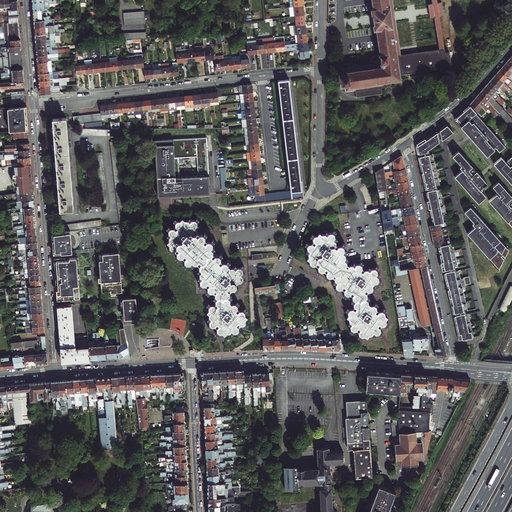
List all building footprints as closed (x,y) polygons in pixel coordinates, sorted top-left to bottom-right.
[(33,7),(33,10),(48,8),(49,8),(49,4),(56,4),(56,3),(62,2),(61,0),(56,0),(32,2),(33,7)] [(374,29),(376,28),(380,54),(379,54),(381,62),(382,62),(382,63),(387,62),(390,80),(399,78),(398,74),(451,66),(448,51),(444,52),(439,16),(443,15),(441,2),(437,2),(436,0),(372,0),(374,9),(371,10),(373,19),(373,21),(374,29)] [(290,7),(291,16),(296,16),(304,15),(304,10),(303,6),(291,7),(290,7)] [(34,21),(49,20),(49,18),(47,18),(46,10),(48,10),(48,8),(33,10),(33,15),(34,21)] [(0,23),(19,22),(19,17),(18,10),(12,10),(6,11),(0,11),(0,23)] [(145,26),(144,12),(124,13),(125,26),(145,26)] [(296,16),(297,25),(305,24),(305,20),(304,15),(296,16)] [(34,27),(54,26),(54,25),(54,22),(58,22),(58,19),(49,20),(34,21),(34,25),(34,27)] [(19,22),(0,23),(0,40),(21,39),(20,33),(19,22)] [(306,29),(305,24),(297,25),(298,35),(306,33),(306,29)] [(35,32),(35,35),(60,33),(65,33),(65,30),(55,30),(54,26),(34,27),(35,32)] [(124,40),(133,40),(141,40),(147,39),(146,32),(120,34),(120,41),(124,40)] [(60,33),(35,35),(35,39),(35,42),(61,41),(60,33)] [(298,35),(299,43),(307,42),(307,38),(306,33),(298,35)] [(275,37),(275,38),(276,51),(280,51),(286,50),(285,45),(285,42),(284,36),(275,37)] [(276,51),(275,38),(266,39),(266,40),(267,52),(272,52),(276,51)] [(248,54),(248,55),(254,54),(258,54),(256,41),(256,40),(246,41),(248,54)] [(267,52),(266,40),(256,41),(258,54),(263,53),(267,52)] [(308,48),(307,42),(299,43),(291,44),(285,45),(286,50),(286,51),(297,49),(297,52),(300,52),(300,55),(309,54),(308,48)] [(204,51),(205,60),(210,59),(214,59),(213,46),(204,47),(204,51)] [(37,55),(58,53),(70,53),(70,49),(52,50),(52,47),(36,48),(36,52),(37,55)] [(194,48),(185,49),(187,62),(191,61),(196,61),(195,52),(194,48)] [(185,49),(176,50),(177,63),(183,62),(187,62),(185,49)] [(8,70),(23,68),(22,60),(22,51),(2,52),(4,70),(8,70)] [(200,60),(205,60),(204,51),(195,52),(196,61),(200,60)] [(37,59),(37,62),(52,61),(59,60),(58,53),(37,55),(37,59)] [(135,59),(136,68),(138,67),(144,67),(143,54),(134,55),(135,59)] [(240,59),(241,68),(245,67),(250,67),(248,55),(248,54),(240,55),(240,59)] [(116,70),(119,70),(118,61),(118,57),(109,58),(111,71),(116,70)] [(111,71),(109,58),(101,59),(102,72),(105,71),(111,71)] [(92,60),(94,73),(99,72),(102,72),(101,59),(92,60)] [(133,68),(136,68),(135,59),(126,60),(127,69),(133,68)] [(240,59),(232,60),(233,69),(237,68),(241,68),(240,59)] [(84,62),(85,65),(86,73),(88,73),(94,73),(92,60),(84,60),(84,62)] [(118,61),(119,70),(122,69),(127,69),(126,60),(118,61)] [(232,60),(223,61),(224,70),(229,69),(233,69),(232,60)] [(52,61),(37,62),(38,68),(38,73),(56,72),(56,70),(53,70),(52,61)] [(220,70),(224,70),(223,61),(215,62),(216,71),(220,70)] [(511,64),(507,61),(505,63),(503,66),(511,73),(511,72),(511,64)] [(166,77),(170,76),(169,67),(169,62),(160,63),(162,77),(166,77)] [(387,62),(382,63),(357,67),(356,63),(352,64),(352,68),(343,69),(343,73),(339,73),(340,77),(338,77),(339,83),(341,83),(341,87),(345,86),(346,90),(355,89),(356,97),(381,93),(380,87),(384,86),(385,87),(391,86),(390,80),(387,62)] [(152,66),(152,70),(153,78),(158,78),(162,77),(160,63),(151,65),(152,66)] [(77,70),(77,75),(83,74),(86,73),(85,65),(81,65),(77,66),(77,67),(77,70)] [(178,66),(169,67),(170,76),(175,75),(179,75),(178,66)] [(499,70),(507,77),(511,73),(503,66),(501,68),(499,70)] [(1,73),(2,77),(24,75),(23,72),(23,68),(8,70),(8,72),(1,73)] [(153,78),(152,70),(144,70),(145,76),(145,79),(149,79),(153,78)] [(497,72),(495,75),(503,82),(504,81),(508,85),(509,84),(511,86),(511,82),(507,77),(499,70),(497,72)] [(56,72),(38,73),(38,78),(39,80),(61,78),(61,76),(59,76),(59,72),(56,72)] [(491,80),(499,87),(501,85),(504,88),(507,86),(503,82),(495,75),(493,77),(491,80)] [(61,78),(39,80),(39,84),(39,87),(52,86),(53,86),(53,82),(60,81),(60,80),(61,80),(61,78)] [(279,81),(280,89),(290,88),(290,85),(289,83),(290,83),(289,80),(279,81)] [(489,82),(487,84),(495,92),(499,87),(491,80),(489,82)] [(252,84),(244,85),(245,94),(253,93),(253,89),(252,84)] [(495,92),(487,84),(485,87),(482,89),(491,96),(495,92)] [(40,91),(40,94),(59,93),(59,91),(57,91),(57,90),(53,90),(52,86),(39,87),(40,91)] [(280,89),(280,97),(291,96),(291,93),(290,88),(280,89)] [(508,126),(511,122),(511,118),(491,96),(482,89),(481,91),(478,94),(486,102),(487,101),(502,117),(501,118),(508,126)] [(201,94),(202,106),(211,105),(209,93),(205,94),(201,94)] [(219,104),(219,100),(218,97),(218,93),(214,93),(209,93),(211,105),(219,104)] [(245,94),(241,94),(242,102),(254,101),(254,97),(253,93),(245,94)] [(25,94),(17,94),(14,95),(15,102),(26,101),(26,98),(25,94)] [(193,95),(193,104),(194,107),(202,106),(201,94),(197,95),(193,95)] [(486,102),(478,94),(476,97),(474,99),(482,107),(486,112),(488,113),(490,111),(492,113),(495,111),(486,102)] [(185,105),(193,104),(193,95),(189,96),(184,96),(185,105)] [(176,97),(177,109),(186,108),(185,105),(184,96),(180,97),(176,97)] [(281,105),(292,104),(291,100),(291,96),(280,97),(281,105)] [(501,104),(504,101),(499,96),(496,99),(501,104)] [(169,110),(177,109),(176,97),(172,98),(167,98),(169,110)] [(163,99),(159,99),(160,108),(160,111),(169,110),(167,98),(163,99)] [(151,100),(152,112),(156,112),(156,108),(160,108),(159,99),(155,100),(151,100)] [(470,103),(469,104),(478,114),(480,117),(481,116),(486,112),(482,107),(474,99),(472,102),(470,103)] [(147,101),(143,101),(144,110),(148,109),(148,113),(152,112),(151,100),(147,101)] [(144,110),(143,101),(138,102),(134,102),(135,111),(144,110)] [(254,105),(254,101),(242,102),(242,111),(255,109),(254,105)] [(130,103),(126,103),(127,111),(127,115),(136,115),(135,111),(134,102),(130,103)] [(117,104),(118,112),(127,111),(126,103),(122,104),(117,104)] [(113,105),(109,105),(110,116),(119,115),(118,112),(117,104),(113,105)] [(281,105),(282,113),(293,111),(292,107),(292,104),(281,105)] [(110,116),(109,105),(105,106),(100,106),(101,113),(102,118),(110,117),(110,116)] [(463,110),(495,148),(499,152),(505,147),(479,118),(477,115),(471,108),(471,109),(468,105),(466,108),(463,110)] [(10,132),(28,130),(27,120),(26,106),(15,107),(8,108),(10,132)] [(242,111),(243,119),(247,119),(256,118),(256,114),(255,109),(242,111)] [(489,155),(495,148),(463,110),(458,114),(454,118),(462,126),(473,138),(482,148),(489,155)] [(283,120),(294,119),(293,115),(293,111),(282,113),(283,120)] [(86,115),(82,115),(79,116),(80,121),(80,124),(83,123),(84,123),(87,123),(91,123),(92,123),(95,122),(98,122),(102,121),(102,118),(101,113),(97,114),(94,114),(90,115),(86,115)] [(53,132),(54,139),(66,138),(65,131),(67,131),(66,127),(65,127),(64,118),(61,118),(61,117),(59,118),(59,119),(52,119),(53,128),(50,128),(51,130),(51,132),(53,132)] [(247,119),(243,119),(244,128),(244,127),(248,127),(257,126),(256,122),(256,118),(247,119)] [(454,119),(453,119),(460,128),(487,157),(489,155),(482,148),(473,138),(462,126),(454,118),(454,119)] [(283,120),(284,128),(294,127),(294,123),(294,119),(283,120)] [(453,132),(447,124),(446,124),(442,127),(439,129),(442,140),(449,135),(452,132),(453,132)] [(257,126),(248,127),(244,127),(245,136),(249,135),(258,134),(257,131),(257,126)] [(285,136),(295,135),(295,131),(294,127),(284,128),(285,136)] [(80,129),(80,136),(106,137),(107,129),(80,129)] [(393,134),(397,140),(401,137),(398,131),(393,134)] [(436,132),(427,138),(432,147),(435,145),(439,142),(439,141),(437,131),(436,132)] [(249,135),(245,136),(246,144),(247,144),(250,143),(259,143),(258,138),(258,134),(249,135)] [(285,136),(286,144),(296,143),(296,138),(295,135),(285,136)] [(207,137),(155,140),(157,183),(158,198),(210,195),(207,137)] [(427,138),(426,137),(417,143),(416,147),(416,149),(417,153),(428,150),(432,147),(427,138)] [(66,145),(66,138),(54,139),(54,145),(52,146),(52,148),(52,150),(55,150),(55,156),(67,155),(67,149),(68,149),(68,144),(66,145)] [(122,183),(117,139),(109,140),(119,224),(127,223),(122,183)] [(250,143),(247,144),(248,152),(251,152),(260,151),(259,147),(259,143),(250,143)] [(287,152),(297,150),(297,149),(296,145),(296,143),(286,144),(287,152)] [(5,159),(30,156),(30,152),(30,149),(18,150),(13,150),(13,154),(1,155),(2,160),(5,159)] [(287,152),(288,160),(298,158),(298,156),(297,152),(297,150),(287,152)] [(458,150),(452,155),(461,165),(459,166),(462,169),(457,174),(463,182),(469,189),(480,201),(486,196),(480,190),(483,185),(485,187),(487,184),(487,182),(458,150)] [(251,152),(248,152),(249,161),(252,160),(261,159),(260,156),(260,151),(251,152)] [(102,152),(95,152),(101,206),(109,205),(102,152)] [(420,164),(420,165),(435,162),(433,154),(418,157),(419,159),(420,164)] [(68,162),(67,155),(55,156),(56,163),(53,163),(54,166),(54,168),(56,168),(57,174),(69,173),(68,167),(69,166),(69,162),(68,162)] [(403,158),(403,156),(401,155),(388,164),(388,167),(390,167),(390,165),(391,165),(404,162),(403,158)] [(501,157),(495,162),(510,178),(511,180),(511,155),(507,161),(511,165),(510,166),(501,157)] [(6,167),(13,166),(31,163),(31,160),(30,156),(5,159),(2,160),(2,161),(5,161),(6,167)] [(288,167),(299,166),(298,162),(298,158),(288,160),(288,167)] [(252,160),(249,161),(249,169),(262,168),(261,165),(261,159),(252,160)] [(405,166),(404,162),(391,165),(392,168),(394,168),(394,170),(405,168),(405,166)] [(422,173),(436,170),(435,162),(420,165),(420,167),(422,172),(422,173)] [(495,162),(493,164),(508,180),(511,184),(511,180),(510,178),(495,162)] [(18,192),(33,190),(33,187),(32,174),(31,163),(13,166),(13,169),(15,169),(16,173),(11,174),(13,185),(17,185),(18,192)] [(288,167),(289,175),(300,174),(299,170),(299,166),(288,167)] [(385,191),(387,191),(386,185),(385,179),(385,177),(384,172),(383,167),(380,169),(376,171),(380,201),(386,200),(385,191)] [(254,173),(254,177),(263,176),(262,173),(262,168),(249,169),(248,169),(249,174),(254,173)] [(393,171),(394,177),(407,174),(406,171),(405,168),(394,170),(393,171)] [(424,182),(438,178),(436,170),(422,173),(423,177),(423,179),(423,180),(424,181),(424,182)] [(69,179),(69,173),(57,174),(57,180),(55,181),(55,183),(55,185),(58,185),(58,192),(70,191),(69,184),(71,184),(71,179),(69,179)] [(290,183),(300,181),(300,179),(300,176),(300,174),(289,175),(290,183)] [(394,177),(396,183),(408,180),(407,177),(407,174),(394,177)] [(457,174),(455,176),(461,183),(478,203),(480,201),(469,189),(463,182),(457,174)] [(254,177),(249,177),(250,186),(264,185),(263,181),(263,176),(254,177)] [(438,178),(424,182),(425,186),(425,188),(426,190),(427,189),(437,187),(440,186),(438,178)] [(408,180),(396,183),(391,184),(392,189),(397,188),(397,189),(409,186),(409,184),(408,180)] [(301,186),(300,181),(290,183),(291,191),(297,190),(296,186),(301,186)] [(302,181),(300,181),(301,186),(296,186),(297,190),(291,191),(292,195),(302,194),(302,197),(304,197),(302,184),(302,181)] [(490,198),(511,222),(511,196),(499,181),(493,187),(497,192),(490,198)] [(264,185),(250,186),(252,196),(256,195),(265,194),(264,189),(264,185)] [(409,186),(397,189),(398,195),(411,192),(410,189),(409,186)] [(428,191),(426,192),(427,195),(428,199),(428,200),(428,202),(429,207),(430,208),(430,211),(431,215),(431,216),(433,223),(433,224),(433,225),(440,223),(442,223),(446,222),(448,222),(441,189),(438,190),(432,191),(432,190),(428,191)] [(33,196),(33,190),(18,192),(16,193),(17,202),(34,199),(33,196)] [(70,197),(70,191),(58,192),(59,198),(56,198),(56,200),(57,203),(59,203),(60,211),(71,210),(71,202),(72,201),(72,197),(70,197)] [(291,191),(272,193),(265,194),(256,195),(257,202),(302,197),(302,194),(292,195),(291,191)] [(411,192),(398,195),(396,196),(396,197),(399,197),(400,201),(412,199),(411,195),(411,192)] [(511,222),(490,198),(488,200),(497,210),(511,226),(511,222)] [(15,209),(20,208),(34,206),(34,203),(34,199),(17,202),(16,202),(17,206),(14,206),(15,209)] [(400,201),(401,207),(413,205),(413,202),(412,199),(400,201)] [(413,205),(401,207),(395,209),(390,210),(392,218),(393,218),(393,216),(403,214),(403,216),(415,213),(414,209),(413,205)] [(12,216),(22,215),(35,213),(35,210),(34,206),(20,208),(21,211),(11,213),(12,216)] [(471,222),(474,225),(468,230),(480,244),(481,244),(491,256),(500,266),(504,259),(502,256),(503,255),(505,257),(509,250),(470,206),(464,211),(473,221),(471,222)] [(385,230),(394,229),(392,220),(392,218),(390,210),(390,209),(382,210),(385,230)] [(18,222),(26,221),(35,220),(35,217),(35,213),(22,215),(22,218),(18,219),(18,222)] [(415,213),(403,216),(405,224),(417,222),(416,217),(415,213)] [(178,219),(175,221),(176,224),(178,226),(176,228),(174,226),(171,226),(169,228),(169,231),(167,233),(169,235),(169,238),(172,241),(170,243),(169,246),(172,248),(175,247),(177,246),(179,247),(177,249),(177,252),(179,255),(182,254),(184,252),(186,254),(184,256),(184,259),(186,261),(190,261),(192,259),(194,261),(197,261),(198,259),(201,261),(199,263),(199,266),(201,268),(199,270),(199,273),(197,275),(199,277),(200,280),(202,283),(205,282),(207,280),(209,282),(205,289),(207,291),(214,287),(216,289),(214,291),(214,294),(217,296),(214,298),(215,301),(217,303),(214,305),(212,304),(210,304),(208,306),(208,309),(206,311),(208,313),(208,316),(210,318),(208,320),(208,323),(211,325),(213,325),(216,323),(218,325),(216,327),(216,330),(218,332),(219,332),(221,332),(223,334),(225,332),(227,332),(228,332),(230,329),(233,331),(235,331),(237,329),(237,327),(235,325),(236,323),(237,322),(239,324),(242,324),(244,322),(244,319),(241,317),(243,315),(244,311),(241,309),(238,310),(236,312),(234,310),(236,308),(236,305),(234,302),(231,303),(229,301),(229,298),(226,296),(228,294),(228,291),(226,289),(228,287),(230,289),(233,289),(236,286),(235,283),(237,281),(240,281),(242,279),(242,276),(240,274),(242,272),(242,269),(244,267),(241,264),(240,267),(238,267),(237,267),(235,269),(233,266),(229,267),(227,269),(226,268),(225,267),(227,265),(227,262),(225,260),(222,260),(220,262),(219,261),(218,260),(220,258),(220,255),(218,253),(214,253),(213,255),(211,254),(211,253),(212,251),(213,248),(210,246),(212,244),(212,241),(210,239),(207,239),(205,241),(204,240),(203,239),(205,237),(205,234),(202,232),(199,232),(197,234),(195,232),(197,230),(197,227),(195,225),(197,223),(197,220),(195,218),(192,218),(190,220),(188,218),(185,218),(183,216),(181,219),(178,219)] [(64,224),(65,231),(70,230),(75,230),(99,226),(98,219),(64,224)] [(20,226),(20,229),(36,227),(36,224),(35,220),(26,221),(27,225),(20,226)] [(406,230),(418,228),(418,225),(417,222),(405,224),(402,225),(402,230),(406,229),(406,230)] [(23,237),(37,235),(36,231),(36,227),(20,229),(18,229),(19,233),(21,233),(22,237),(23,237)] [(406,230),(408,237),(420,234),(419,230),(418,228),(406,230)] [(52,242),(53,254),(72,253),(70,230),(65,231),(51,233),(52,242)] [(468,230),(466,232),(479,246),(499,269),(500,266),(491,256),(481,244),(480,244),(468,230)] [(345,267),(346,265),(346,262),(343,260),(346,258),(345,255),(343,253),(344,251),(344,248),(341,246),(338,246),(337,249),(335,248),(334,247),(336,244),(336,242),(337,240),(335,238),(335,235),(332,233),(330,234),(327,232),(325,234),(322,235),(320,237),(318,236),(315,236),(313,238),(313,241),(316,243),(314,245),(312,243),(309,244),(307,246),(308,249),(310,251),(308,253),(309,256),(307,259),(310,260),(310,263),(312,265),(316,265),(317,262),(318,263),(320,264),(318,266),(318,269),(320,271),(323,270),(325,268),(326,269),(327,270),(326,272),(326,275),(329,277),(332,277),(333,278),(334,278),(334,281),(337,283),(335,285),(335,288),(338,290),(341,290),(343,287),(345,289),(343,291),(344,294),(346,296),(350,296),(351,293),(353,295),(351,298),(352,300),(354,302),(353,304),(353,307),(356,309),(354,311),(352,309),(349,310),(347,312),(348,316),(346,318),(348,320),(349,323),(351,324),(350,327),(350,330),(353,332),(357,331),(359,332),(359,335),(362,337),(365,336),(367,333),(369,335),(372,335),(374,332),(376,334),(379,334),(381,331),(380,328),(378,326),(379,324),(382,325),(385,325),(387,323),(386,320),(383,318),(385,315),(385,313),(382,311),(379,311),(377,310),(377,307),(374,305),(371,305),(369,304),(368,301),(366,299),(368,297),(367,293),(365,292),(366,289),(369,291),(372,291),(374,288),(373,285),(374,283),(378,283),(379,280),(379,278),(376,276),(378,274),(378,270),(375,269),(372,269),(370,272),(368,270),(365,271),(363,273),(362,272),(361,271),(363,269),(362,266),(360,264),(357,265),(355,268),(352,266),(349,267),(347,269),(345,267)] [(37,238),(37,235),(23,237),(23,239),(17,240),(18,244),(20,243),(20,242),(21,242),(21,243),(23,243),(37,241),(37,238)] [(421,238),(409,240),(410,246),(422,243),(421,240),(421,238)] [(37,241),(23,243),(24,247),(19,247),(19,250),(24,250),(38,248),(37,245),(37,241)] [(445,244),(438,246),(439,250),(440,253),(440,254),(440,255),(441,261),(442,262),(443,269),(443,270),(445,270),(455,267),(458,267),(453,242),(450,243),(445,244)] [(422,243),(410,246),(407,246),(404,247),(405,249),(410,247),(411,252),(423,249),(422,246),(422,243)] [(412,258),(424,255),(424,253),(423,249),(411,252),(412,258)] [(119,253),(98,254),(102,292),(110,291),(111,293),(122,292),(119,253)] [(14,260),(13,256),(11,257),(11,259),(12,263),(23,262),(39,260),(38,257),(38,254),(23,255),(24,259),(14,260)] [(80,299),(76,257),(69,258),(69,260),(65,260),(65,258),(54,259),(55,273),(55,279),(57,301),(80,299)] [(413,261),(410,262),(411,268),(418,267),(420,267),(427,265),(426,262),(425,259),(413,261)] [(399,265),(395,266),(397,275),(408,274),(407,269),(400,270),(399,265)] [(422,275),(428,273),(427,269),(427,265),(420,267),(422,275)] [(39,267),(24,268),(24,271),(20,272),(20,275),(40,273),(39,270),(39,267)] [(430,324),(418,267),(411,268),(409,269),(421,326),(430,324)] [(445,272),(444,272),(444,273),(446,280),(446,284),(447,287),(448,289),(448,290),(449,296),(449,297),(451,302),(451,304),(451,305),(452,309),(453,312),(453,313),(453,314),(455,313),(465,311),(468,310),(462,285),(471,283),(469,276),(460,277),(459,270),(456,270),(455,271),(455,270),(445,272)] [(21,287),(24,287),(41,285),(40,282),(40,279),(21,281),(21,287)] [(424,283),(426,291),(432,290),(431,286),(430,281),(424,283)] [(255,287),(256,294),(280,290),(279,283),(255,287)] [(499,308),(506,311),(511,298),(511,285),(510,284),(499,308)] [(25,293),(41,292),(41,288),(41,285),(24,287),(25,290),(18,291),(19,294),(25,293)] [(432,290),(426,291),(428,299),(434,298),(433,293),(432,290)] [(42,295),(41,292),(25,293),(25,297),(17,297),(17,299),(12,299),(12,301),(26,300),(42,298),(42,295)] [(122,299),(124,319),(138,318),(136,297),(122,299)] [(20,307),(26,306),(42,305),(42,301),(42,298),(26,300),(26,303),(19,304),(20,307)] [(428,299),(429,307),(436,306),(435,302),(434,298),(428,299)] [(277,317),(284,316),(282,301),(275,303),(277,317)] [(27,313),(43,311),(43,309),(42,305),(26,306),(26,309),(15,311),(15,314),(27,313)] [(90,360),(88,341),(87,335),(74,336),(71,305),(57,306),(59,319),(60,340),(62,361),(68,361),(76,361),(90,360)] [(410,305),(397,307),(398,317),(408,316),(409,325),(411,339),(412,343),(413,343),(413,348),(423,348),(427,348),(428,347),(428,338),(428,337),(427,337),(427,336),(419,336),(419,332),(415,332),(412,305),(411,305),(410,305)] [(9,321),(26,320),(43,318),(43,315),(43,311),(27,313),(27,317),(9,318),(9,321)] [(455,324),(470,320),(468,313),(466,314),(464,314),(464,313),(455,315),(454,316),(455,320),(455,322),(455,324)] [(408,316),(398,317),(400,326),(409,325),(408,316)] [(265,333),(262,333),(263,350),(269,350),(274,349),(273,334),(273,328),(272,328),(270,317),(266,318),(267,326),(269,327),(269,331),(268,331),(265,333)] [(457,332),(472,329),(470,320),(455,324),(455,325),(456,325),(456,326),(457,332)] [(300,323),(300,327),(303,349),(308,349),(311,350),(308,330),(305,330),(304,327),(302,326),(301,323),(300,323)] [(308,330),(311,350),(315,350),(319,350),(315,330),(315,327),(309,328),(309,323),(307,323),(308,330)] [(22,326),(22,333),(45,331),(44,328),(44,324),(27,326),(22,326)] [(293,330),(296,349),(300,349),(303,349),(300,327),(295,327),(294,324),(292,324),(293,330)] [(286,330),(287,337),(289,349),(293,349),(296,349),(293,330),(290,331),(290,326),(286,326),(286,330)] [(115,329),(117,344),(118,358),(125,358),(130,357),(124,327),(115,329)] [(334,351),(331,332),(330,328),(323,329),(326,350),(330,350),(334,351)] [(323,350),(326,350),(323,329),(315,330),(319,350),(323,350)] [(472,329),(457,332),(457,333),(458,333),(458,334),(459,338),(459,339),(459,340),(474,337),(472,329)] [(340,336),(339,330),(331,332),(334,351),(337,351),(339,351),(341,348),(340,336)] [(99,359),(96,331),(94,331),(94,333),(92,333),(92,336),(92,341),(88,341),(90,360),(95,359),(99,359)] [(107,359),(105,340),(101,341),(101,335),(100,336),(100,332),(97,332),(97,331),(96,331),(99,359),(103,359),(107,359)] [(115,358),(114,345),(114,340),(109,340),(109,335),(108,335),(108,331),(106,332),(106,331),(104,331),(105,340),(107,359),(111,358),(115,358)] [(35,354),(36,364),(42,364),(47,363),(47,359),(45,335),(38,337),(39,342),(41,342),(42,353),(35,354)] [(413,355),(413,348),(413,343),(412,343),(411,339),(407,339),(402,338),(404,354),(409,355),(413,355)] [(13,355),(14,366),(19,366),(24,365),(23,348),(22,342),(22,340),(19,341),(11,341),(12,347),(19,347),(19,355),(13,355)] [(439,357),(445,357),(446,355),(443,340),(438,341),(439,348),(434,348),(436,356),(439,357)] [(23,348),(24,365),(31,365),(36,364),(35,354),(26,355),(26,348),(23,348)] [(1,356),(2,368),(8,367),(14,366),(13,355),(1,356)] [(228,371),(228,388),(229,397),(231,397),(233,395),(232,390),(231,388),(236,387),(235,370),(232,371),(228,371)] [(235,370),(236,387),(237,397),(239,397),(240,395),(240,390),(239,389),(239,387),(244,387),(244,370),(239,370),(235,370)] [(244,370),(244,387),(245,404),(247,404),(247,396),(249,396),(248,389),(247,389),(247,386),(248,386),(248,387),(251,387),(252,386),(253,386),(253,373),(249,373),(248,372),(247,370),(246,370),(244,370)] [(221,388),(220,371),(216,371),(212,372),(214,397),(216,397),(217,396),(217,391),(216,390),(216,388),(221,388)] [(224,388),(228,388),(228,371),(224,371),(220,371),(221,388),(221,397),(224,397),(225,396),(224,390),(224,388)] [(373,372),(367,371),(367,390),(396,392),(400,392),(400,391),(401,374),(396,374),(387,373),(384,373),(373,372)] [(202,396),(202,407),(214,406),(214,397),(212,372),(207,372),(202,372),(203,390),(205,392),(205,393),(209,393),(211,393),(211,396),(202,396)] [(261,390),(261,397),(265,396),(264,385),(273,384),(273,372),(267,372),(260,373),(261,390)] [(173,374),(174,398),(178,398),(178,393),(183,393),(184,392),(184,390),(184,389),(183,387),(182,373),(173,374)] [(256,373),(253,373),(253,386),(253,404),(257,404),(257,390),(261,390),(260,373),(256,373)] [(160,402),(159,392),(158,374),(155,375),(150,375),(151,393),(156,392),(156,394),(155,394),(156,402),(160,402)] [(166,391),(166,374),(162,374),(158,374),(159,392),(164,391),(164,393),(163,393),(164,401),(167,401),(166,391)] [(170,374),(166,374),(166,391),(171,391),(171,393),(171,400),(174,400),(174,398),(173,374),(170,374)] [(406,392),(414,392),(414,375),(411,375),(408,374),(404,374),(401,374),(400,391),(401,392),(402,393),(405,393),(406,392)] [(133,376),(135,392),(136,397),(144,397),(141,375),(137,376),(133,376)] [(141,375),(144,397),(144,398),(148,397),(148,393),(151,393),(150,375),(146,375),(141,375)] [(420,392),(422,392),(423,376),(419,375),(414,375),(414,392),(413,395),(413,407),(419,407),(420,392)] [(119,377),(121,404),(125,404),(124,393),(128,393),(126,376),(123,376),(119,377)] [(130,376),(126,376),(128,393),(129,404),(132,403),(131,392),(135,392),(133,376),(130,376)] [(398,438),(391,438),(392,446),(394,446),(395,465),(417,463),(423,463),(425,463),(425,460),(428,460),(426,440),(429,432),(429,415),(432,415),(432,411),(433,404),(430,404),(426,403),(426,399),(426,396),(427,376),(425,376),(423,376),(422,392),(422,407),(419,407),(413,407),(399,406),(399,418),(398,418),(398,438)] [(96,378),(97,398),(97,399),(103,399),(104,403),(97,404),(98,410),(106,409),(105,400),(113,400),(113,397),(111,377),(106,377),(100,378),(96,378)] [(115,377),(111,377),(113,397),(116,396),(117,407),(121,406),(121,404),(119,377),(115,377)] [(446,378),(438,377),(437,389),(454,390),(454,389),(455,379),(446,378)] [(92,378),(87,379),(89,395),(90,411),(92,411),(93,407),(93,404),(94,404),(93,398),(97,398),(96,378),(92,378)] [(469,382),(470,379),(466,379),(461,378),(461,389),(465,390),(469,382)] [(82,405),(80,379),(77,379),(73,380),(75,404),(75,405),(82,405)] [(89,395),(87,379),(83,379),(80,379),(82,405),(82,406),(86,406),(86,395),(89,395)] [(62,380),(58,381),(60,414),(64,414),(65,412),(64,401),(63,399),(67,399),(66,380),(62,380)] [(66,380),(67,399),(68,408),(71,407),(71,404),(75,404),(73,380),(69,380),(66,380)] [(43,382),(44,399),(46,399),(47,406),(52,406),(52,402),(51,381),(47,382),(43,382)] [(51,381),(52,402),(55,402),(56,412),(58,412),(58,414),(60,414),(58,381),(55,381),(51,381)] [(44,399),(43,382),(36,383),(29,383),(30,392),(30,400),(44,399)] [(11,385),(12,407),(13,425),(29,423),(31,422),(31,411),(26,411),(24,393),(30,392),(29,383),(20,384),(11,385)] [(106,409),(98,410),(101,448),(117,447),(113,400),(105,400),(106,409)] [(346,418),(348,442),(363,441),(363,438),(368,438),(365,400),(346,402),(347,418),(346,418)] [(147,410),(147,403),(145,403),(136,403),(140,431),(148,431),(148,425),(146,425),(146,410),(147,410)] [(204,412),(204,417),(220,416),(219,409),(214,409),(214,406),(202,407),(203,411),(203,412),(204,412)] [(173,419),(173,422),(184,422),(184,417),(184,411),(183,411),(175,411),(173,411),(173,415),(165,415),(165,419),(173,419)] [(204,424),(204,425),(222,424),(222,419),(223,419),(224,420),(230,419),(231,418),(231,416),(220,416),(204,417),(204,420),(203,420),(204,422),(204,424)] [(165,430),(167,430),(185,429),(185,426),(184,422),(173,422),(174,426),(165,426),(165,430)] [(205,432),(220,431),(220,427),(224,427),(224,426),(229,426),(229,423),(222,424),(204,425),(205,429),(205,432)] [(0,433),(2,434),(1,430),(9,429),(9,428),(13,428),(12,425),(0,426),(0,433)] [(442,430),(433,427),(431,433),(441,436),(442,430)] [(168,438),(185,437),(185,433),(185,429),(167,430),(167,435),(160,435),(160,438),(168,438)] [(222,431),(220,431),(205,432),(205,436),(205,440),(221,439),(232,438),(232,434),(224,434),(223,436),(223,437),(222,437),(222,431)] [(0,441),(1,441),(0,437),(9,436),(9,433),(2,434),(0,433),(0,441)] [(159,446),(167,445),(185,444),(185,440),(185,437),(168,438),(168,443),(167,443),(167,442),(166,442),(159,442),(159,446)] [(363,441),(348,442),(348,444),(348,449),(352,449),(363,448),(363,444),(368,444),(368,438),(363,438),(363,441)] [(0,448),(5,448),(5,445),(9,444),(9,443),(13,443),(13,439),(1,441),(0,441),(0,448)] [(221,439),(205,440),(205,444),(206,449),(223,448),(231,447),(231,443),(223,443),(223,445),(221,445),(221,439)] [(185,444),(167,445),(167,450),(163,450),(163,453),(168,453),(186,452),(186,448),(185,444)] [(363,448),(352,449),(354,477),(370,475),(368,444),(363,444),(363,448)] [(0,456),(7,455),(7,452),(14,451),(13,446),(5,448),(0,448),(0,456)] [(317,448),(318,467),(297,469),(297,465),(284,465),(285,489),(299,488),(299,484),(319,483),(321,509),(333,508),(332,497),(330,468),(336,468),(335,463),(344,462),(343,451),(330,452),(329,447),(317,448)] [(206,457),(223,456),(236,456),(236,452),(224,452),(224,453),(223,453),(223,448),(206,449),(206,453),(206,457)] [(8,463),(8,466),(23,464),(24,471),(34,470),(33,456),(33,452),(17,454),(17,462),(8,463)] [(186,452),(168,453),(168,458),(166,458),(166,457),(158,457),(158,461),(162,460),(186,459),(186,455),(186,452)] [(255,455),(256,467),(263,466),(263,454),(255,455)] [(206,462),(207,466),(223,465),(233,465),(232,460),(224,461),(224,462),(223,462),(223,456),(206,457),(206,462)] [(166,468),(169,468),(187,467),(186,463),(186,459),(162,460),(163,463),(165,463),(166,468)] [(207,474),(231,473),(237,472),(237,469),(232,470),(231,469),(225,469),(224,470),(223,470),(223,465),(207,466),(207,467),(206,467),(206,469),(206,471),(207,471),(207,474)] [(170,475),(187,474),(187,471),(188,471),(188,469),(187,468),(187,467),(169,468),(169,472),(168,472),(167,472),(160,472),(160,475),(170,475)] [(207,483),(231,482),(231,473),(207,474),(207,479),(207,483)] [(162,483),(168,483),(187,482),(187,478),(187,474),(170,475),(170,478),(161,479),(162,483)] [(63,479),(41,481),(41,489),(63,487),(63,479)] [(9,481),(0,481),(0,489),(4,489),(4,486),(9,485),(9,484),(12,483),(13,482),(16,482),(16,480),(9,481)] [(168,483),(168,492),(188,491),(188,486),(187,482),(168,483)] [(231,487),(231,482),(207,483),(208,490),(208,497),(234,496),(250,495),(249,491),(239,491),(239,487),(238,486),(231,487)] [(378,484),(367,511),(387,511),(395,490),(378,484)] [(188,491),(168,492),(167,492),(167,496),(169,498),(172,497),(172,505),(169,505),(168,507),(168,509),(172,509),(172,511),(189,510),(188,501),(188,491)] [(208,501),(208,505),(226,504),(226,500),(234,500),(234,496),(208,497),(208,501)] [(31,510),(45,510),(54,510),(53,502),(31,505),(31,510)] [(231,511),(232,511),(232,509),(240,509),(240,503),(226,504),(208,505),(208,511),(231,511)]
